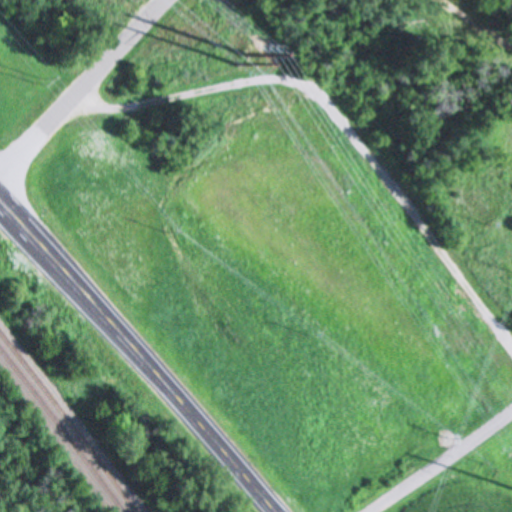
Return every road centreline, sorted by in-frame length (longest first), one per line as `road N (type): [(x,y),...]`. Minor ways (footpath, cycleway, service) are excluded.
road 1 (track): [(511,345),(335,107),(301,81),(259,80),(105,110),(71,100)]
road 2 (primary): [(274,511),(0,198)]
road 3 (residential): [(0,172),(162,0)]
road 4 (residential): [(369,511),(511,414)]
